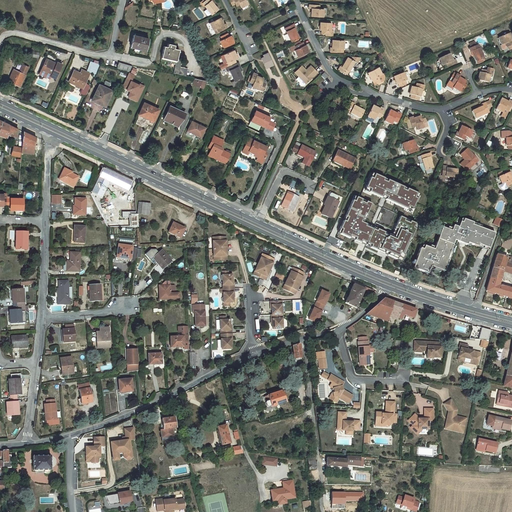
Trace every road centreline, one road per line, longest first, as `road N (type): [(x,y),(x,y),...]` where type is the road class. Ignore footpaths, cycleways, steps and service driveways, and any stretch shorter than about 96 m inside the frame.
road 1 (secondary): [(511,320),(385,279),(0,102)]
road 2 (secondary): [(49,136),(381,288)]
road 3 (residential): [(68,436),(254,354)]
road 4 (residential): [(297,0),(337,79),(439,109)]
road 5 (residential): [(302,337),(320,511)]
road 6 (residential): [(122,0),(105,57),(12,31),(0,39)]
road 7 (secondary): [(381,288),(511,329)]
